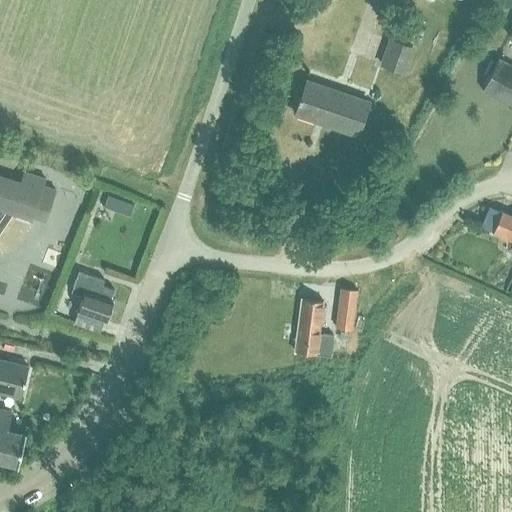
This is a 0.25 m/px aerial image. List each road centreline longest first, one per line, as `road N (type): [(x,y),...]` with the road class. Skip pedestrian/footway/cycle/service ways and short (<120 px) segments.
road 1 (residential): [(169,247),(197,257),(348,268),(407,248),(449,206),(511,186)]
road 2 (residential): [(0,494),(78,444),(115,385),(169,247)]
road 3 (unclassified): [(184,197),(251,0)]
